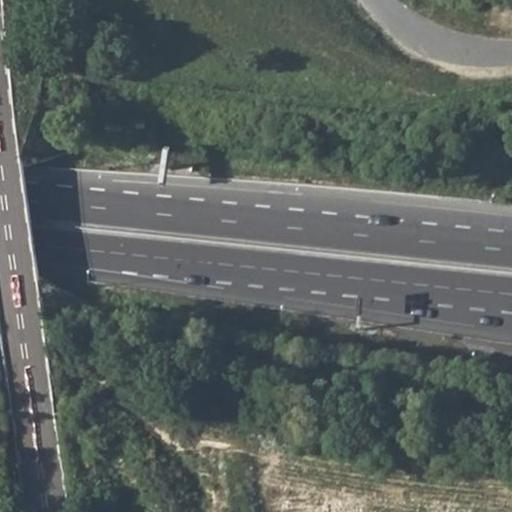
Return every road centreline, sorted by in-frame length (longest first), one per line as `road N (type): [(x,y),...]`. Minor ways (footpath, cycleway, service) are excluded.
road 1 (motorway): [(0,240),(511,294)]
road 2 (motorway): [(511,250),(0,197)]
road 3 (unclassified): [(0,200),(44,511)]
road 4 (unclassified): [(378,0),(449,51),(511,58)]
